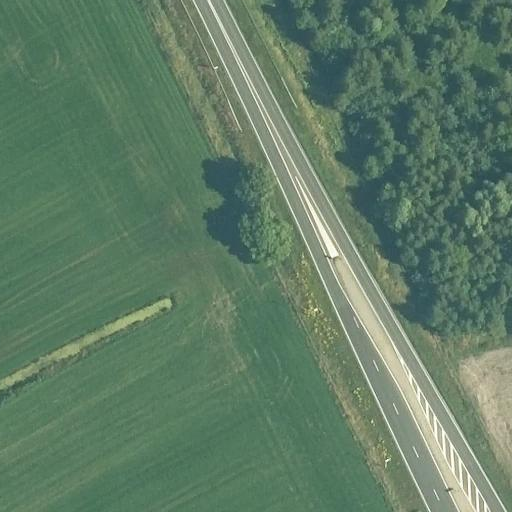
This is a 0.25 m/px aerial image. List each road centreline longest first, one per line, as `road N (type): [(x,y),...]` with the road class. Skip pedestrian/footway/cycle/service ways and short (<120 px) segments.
road 1 (trunk): [(494,511),(348,248),(299,182)]
road 2 (trunk): [(299,182),(319,258),(444,511)]
road 3 (trunk): [(299,182),(209,0)]
